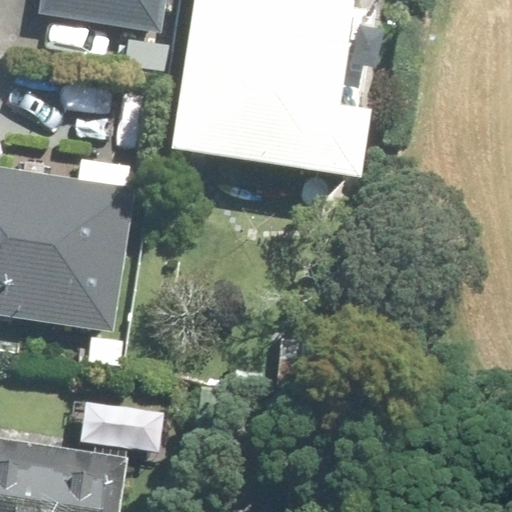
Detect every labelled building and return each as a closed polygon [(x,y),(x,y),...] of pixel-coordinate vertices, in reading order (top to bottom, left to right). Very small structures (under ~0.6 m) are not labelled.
[(35,0),(34,9),(155,30),(160,0),(35,0)] [(309,0),(185,0),(164,142),(353,170),(364,104),(355,104),(370,9),(309,0)] [(83,41),(80,62),(104,65),(107,45),(83,41)] [(0,165),(0,312),(110,329),(131,188),(125,188),(129,163),(78,155),(75,177),(0,165)] [(82,362),(120,364),(121,338),(84,335),(82,362)] [(197,383),(193,425),(227,427),(231,386),(197,383)] [(115,511),(123,455),(0,436),(0,511),(115,511)]
